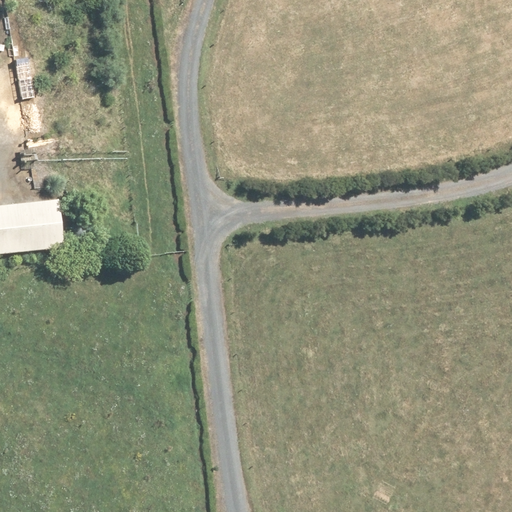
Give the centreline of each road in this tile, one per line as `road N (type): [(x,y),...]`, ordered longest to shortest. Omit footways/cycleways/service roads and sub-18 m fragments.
road 1 (unknown): [(511,183),(464,201),(192,229),(185,0)]
road 2 (unknown): [(235,511),(192,229)]
